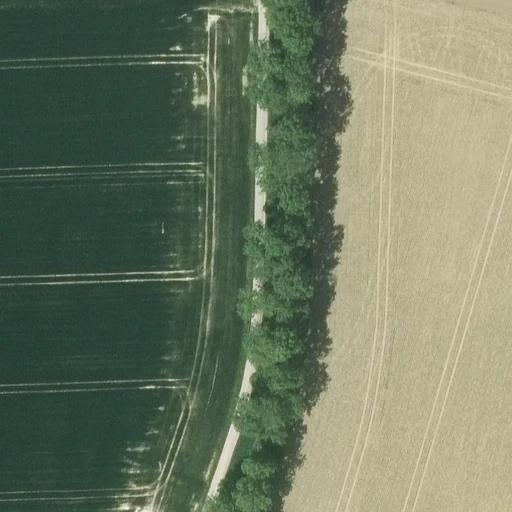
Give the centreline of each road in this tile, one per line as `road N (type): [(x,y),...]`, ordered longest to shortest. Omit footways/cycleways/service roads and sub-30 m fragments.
road 1 (track): [(281,0),(265,375),(227,511)]
road 2 (track): [(281,511),(304,440),(323,318),(330,0)]
